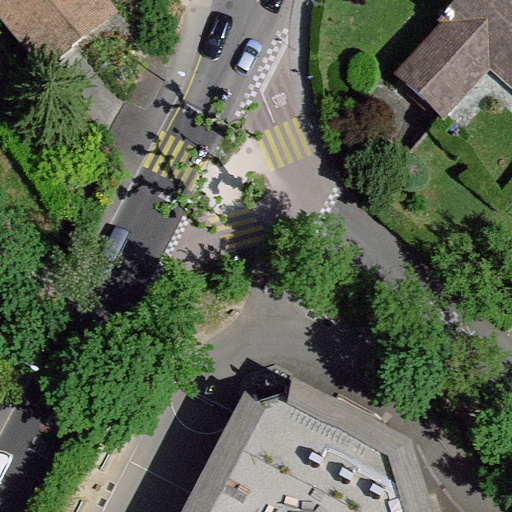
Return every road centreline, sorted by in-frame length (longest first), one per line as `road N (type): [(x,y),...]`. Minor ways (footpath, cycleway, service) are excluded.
road 1 (tertiary): [(239,33),(114,284)]
road 2 (residential): [(327,212),(511,372)]
road 3 (tertiary): [(114,284),(0,496)]
road 4 (unclassified): [(114,284),(169,252),(327,212)]
road 5 (residential): [(239,33),(327,212)]
